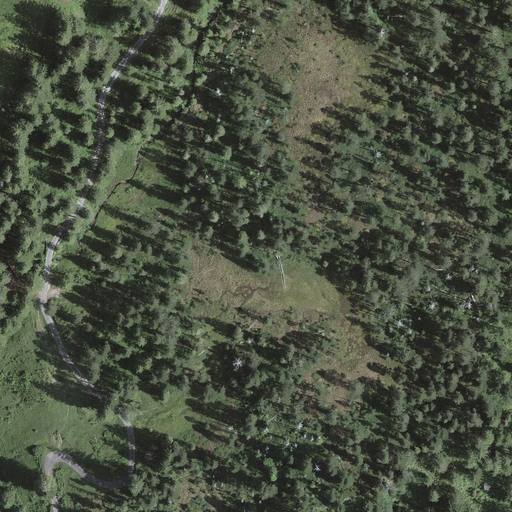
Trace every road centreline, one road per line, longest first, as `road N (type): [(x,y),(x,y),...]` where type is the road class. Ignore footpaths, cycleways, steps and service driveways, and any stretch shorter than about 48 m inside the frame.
road 1 (track): [(56,511),(53,456),(115,486),(130,477),(133,463),(126,420),(54,343),(46,266)]
road 2 (track): [(46,266),(89,187),(101,141),(100,100),(152,28),(162,0)]
